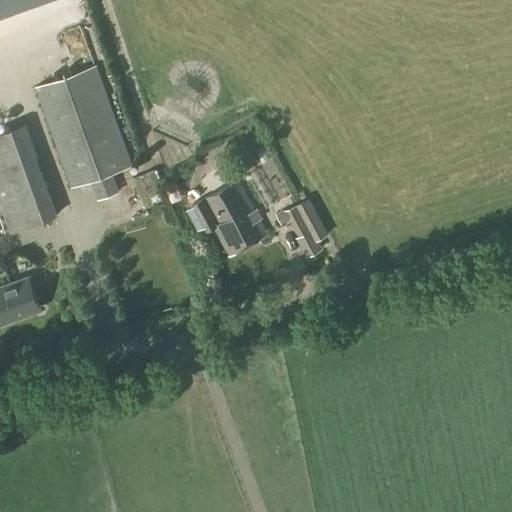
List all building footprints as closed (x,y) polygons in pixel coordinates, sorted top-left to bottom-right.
[(0,44),(10,39),(2,25),(0,25),(0,44)] [(120,192),(113,173),(133,166),(96,65),(34,87),(70,188),(90,181),(97,200),(120,192)] [(0,205),(10,232),(57,214),(24,122),(0,131),(0,205)] [(144,209),(162,202),(151,172),(133,179),(144,209)] [(267,235),(238,180),(190,206),(204,233),(214,227),(229,255),(267,235)] [(329,234),(309,197),(291,207),(276,215),(281,225),(290,220),(298,237),(296,238),(305,256),(311,253),(321,248),(318,240),(329,234)] [(0,322),(39,308),(29,279),(0,289),(0,322)]
